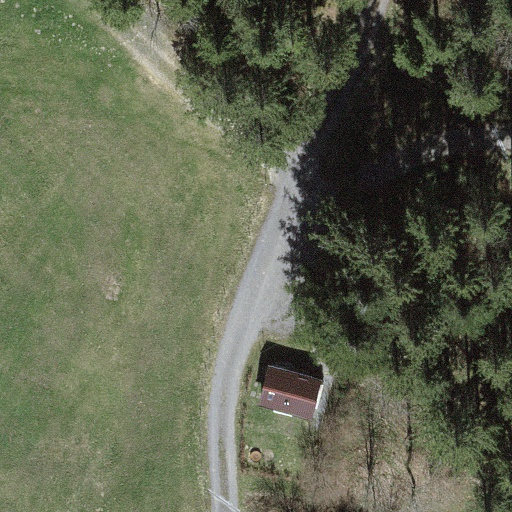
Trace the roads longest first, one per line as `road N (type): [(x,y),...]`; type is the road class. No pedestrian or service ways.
road 1 (track): [(227,511),(237,361),(287,211),(379,0)]
road 2 (track): [(511,153),(476,137),(348,213),(287,211)]
